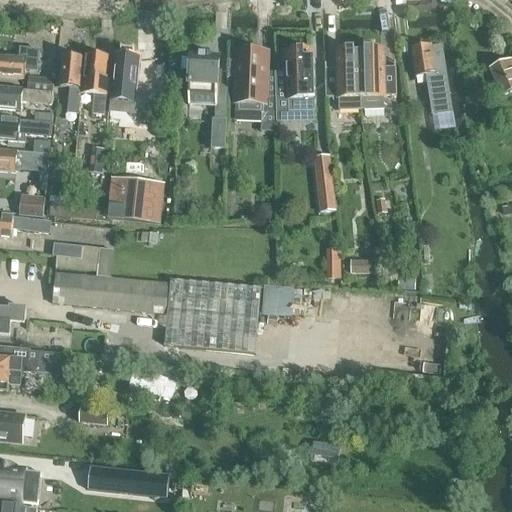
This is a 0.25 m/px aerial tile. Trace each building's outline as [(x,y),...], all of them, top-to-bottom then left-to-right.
[(411,50),(416,78),(426,77),(431,117),(451,114),(442,47),(432,48),(431,47),(411,50)] [(37,73),(37,71),(39,52),(20,51),(19,60),(0,58),(0,78),(24,81),(25,72),(37,73)] [(361,111),(360,54),(354,54),(354,51),(336,52),(336,70),(325,70),(326,99),(337,99),(337,100),(340,100),(340,112),(358,111),(361,111)] [(366,54),(360,54),(361,111),(364,111),(383,110),(383,99),(385,99),(385,97),(396,97),(395,68),(384,69),(384,51),(366,51),(366,54)] [(279,74),(275,74),(276,99),(276,98),(276,114),(315,112),(314,53),(286,53),(286,63),(279,63),(279,74)] [(228,79),(238,80),(237,114),(261,115),(260,134),(276,134),(276,99),(264,99),(265,56),(240,54),(239,63),(229,63),(228,79)] [(59,90),(70,90),(68,113),(79,113),(83,60),(75,59),(73,56),(67,55),(65,58),(62,58),(59,90)] [(82,95),(95,96),(93,115),(104,116),(109,58),(85,55),(82,95)] [(110,81),(107,120),(133,122),(138,66),(139,57),(118,55),(116,82),(110,81)] [(182,59),(181,72),(190,72),(189,107),(215,108),(215,121),(227,121),(228,90),(218,83),(219,57),(191,56),(191,60),(182,59)] [(511,60),(489,71),(502,98),(511,93),(511,60)] [(28,78),(27,92),(41,94),(52,95),(54,80),(28,78)] [(52,95),(41,94),(27,92),(0,89),(0,110),(21,113),(22,100),(53,103),(53,95),(52,95)] [(0,142),(24,144),(25,137),(51,139),(52,126),(0,121),(0,142)] [(212,121),(211,150),(226,151),(227,121),(215,121),(212,121)] [(0,173),(15,175),(16,172),(30,173),(28,189),(40,190),(40,192),(46,193),(50,157),(0,152),(0,173)] [(315,159),(321,215),(335,213),(329,158),(315,159)] [(70,219),(71,197),(73,180),(61,179),(60,198),(50,198),(48,217),(70,219)] [(112,181),(107,220),(160,226),(164,186),(112,181)] [(71,197),(70,219),(94,221),(96,199),(71,197)] [(19,216),(42,219),(44,203),(21,200),(19,216)] [(385,205),(376,206),(378,216),(387,215),(385,205)] [(0,240),(12,242),(13,232),(50,236),(51,224),(0,218),(0,240)] [(142,234),(141,244),(157,245),(158,236),(142,234)] [(53,257),(57,258),(56,270),(98,274),(100,249),(54,245),(53,257)] [(326,279),(326,281),(341,281),(341,279),(340,252),(326,252),(325,252),(326,279)] [(376,262),(351,262),(351,275),(376,275),(376,262)] [(165,316),(168,316),(257,324),(260,290),(169,282),(168,297),(166,297),(167,286),(54,276),(52,306),(165,316)] [(399,277),(398,291),(415,292),(417,278),(399,277)] [(264,316),(295,317),(296,289),(265,288),(264,316)] [(11,322),(25,323),(26,311),(0,308),(0,337),(9,338),(11,322)] [(257,324),(168,316),(165,347),(254,355),(257,324)] [(0,392),(7,393),(8,386),(20,387),(21,373),(62,377),(64,356),(0,350),(0,392)] [(130,387),(172,399),(176,386),(180,387),(183,376),(159,368),(155,381),(134,375),(130,387)] [(203,407),(216,408),(220,379),(207,378),(203,407)] [(80,424),(79,426),(104,429),(107,429),(107,427),(109,414),(108,414),(104,413),(81,411),(80,424)] [(0,443),(12,445),(13,438),(23,439),(26,418),(0,415),(0,443)] [(340,446),(312,442),(310,459),(310,462),(337,465),(340,446)] [(0,501),(38,507),(41,474),(14,471),(14,469),(0,467),(0,501)] [(90,469),(88,491),(168,501),(170,478),(90,469)] [(173,499),(189,501),(205,503),(207,487),(175,483),(173,499)]
